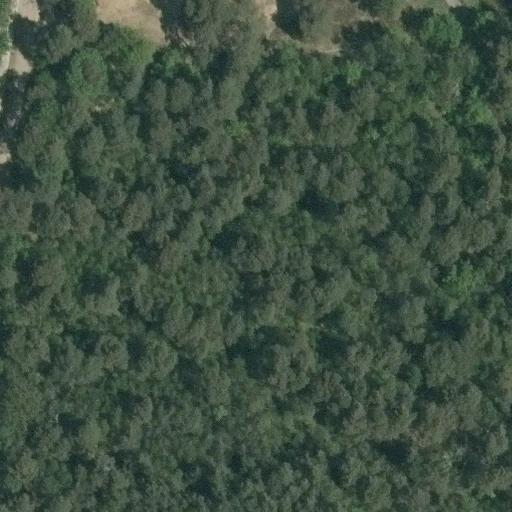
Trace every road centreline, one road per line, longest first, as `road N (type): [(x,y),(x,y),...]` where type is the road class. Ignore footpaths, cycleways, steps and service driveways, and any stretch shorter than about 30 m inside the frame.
road 1 (track): [(7,37),(437,56),(511,40)]
road 2 (track): [(0,187),(32,0)]
